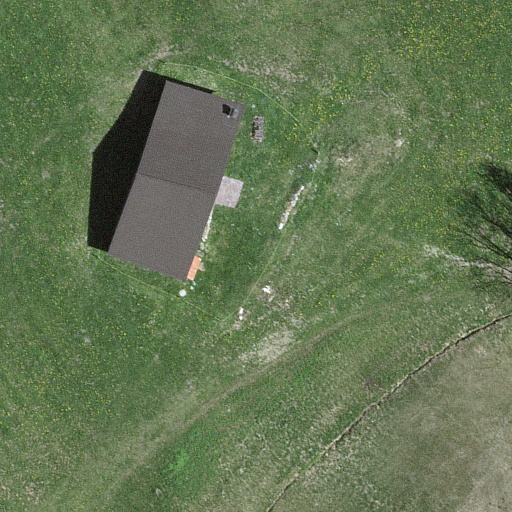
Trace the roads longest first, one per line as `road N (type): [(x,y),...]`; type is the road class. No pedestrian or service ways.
road 1 (track): [(504,0),(421,22),(360,63),(309,113),(247,221)]
road 2 (track): [(64,511),(186,345),(247,221)]
